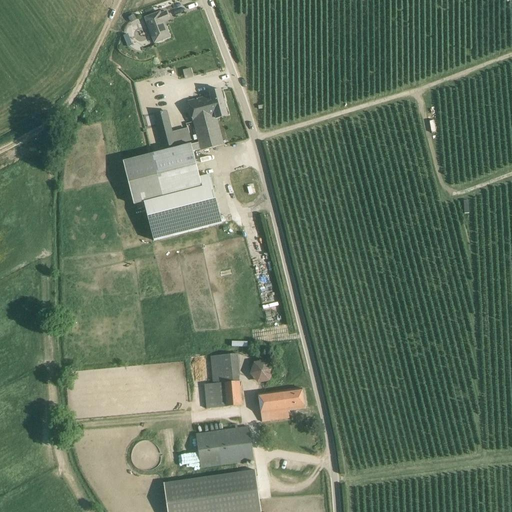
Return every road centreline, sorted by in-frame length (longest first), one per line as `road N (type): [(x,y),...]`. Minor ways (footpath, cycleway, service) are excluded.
road 1 (unclassified): [(336,511),(329,444),(254,140),(204,0)]
road 2 (track): [(511,54),(254,140)]
road 3 (track): [(511,456),(333,478)]
road 4 (track): [(511,175),(453,195),(441,187),(410,93)]
